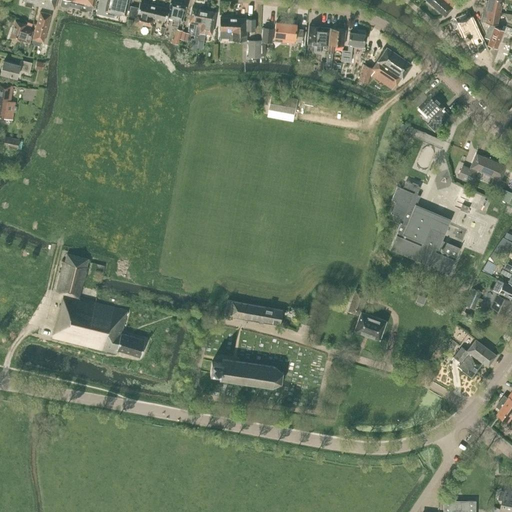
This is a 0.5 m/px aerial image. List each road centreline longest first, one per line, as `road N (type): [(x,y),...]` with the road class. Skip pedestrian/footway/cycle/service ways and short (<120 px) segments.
road 1 (secondary): [(467,412),(424,439),(365,448),(0,383)]
road 2 (residential): [(467,412),(410,374),(229,322)]
road 3 (residential): [(278,0),(371,17),(435,64)]
road 4 (residential): [(406,0),(463,53),(511,84)]
